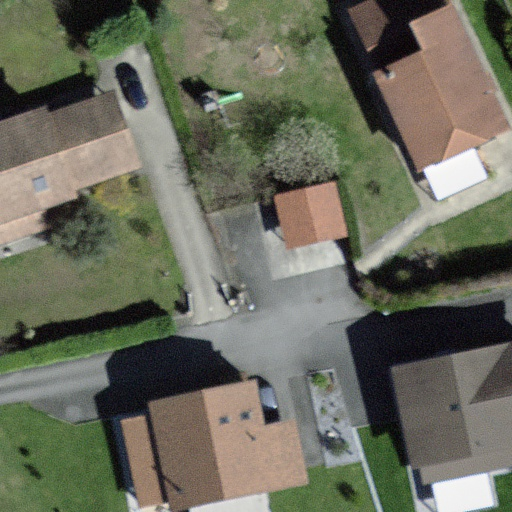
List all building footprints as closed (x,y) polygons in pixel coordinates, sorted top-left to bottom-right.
[(511,124),(511,119),(450,0),(380,0),(353,14),(431,166),(511,124)] [(130,174),(103,99),(41,121),(37,108),(0,121),(0,247),(44,232),(35,208),(130,174)] [(335,168),(272,183),(285,237),(347,223),(335,168)] [(511,342),(398,364),(417,465),(429,463),(432,479),(511,463),(511,342)] [(254,428),(244,385),(141,409),(164,511),(167,511),(302,482),(289,420),(254,428)]
